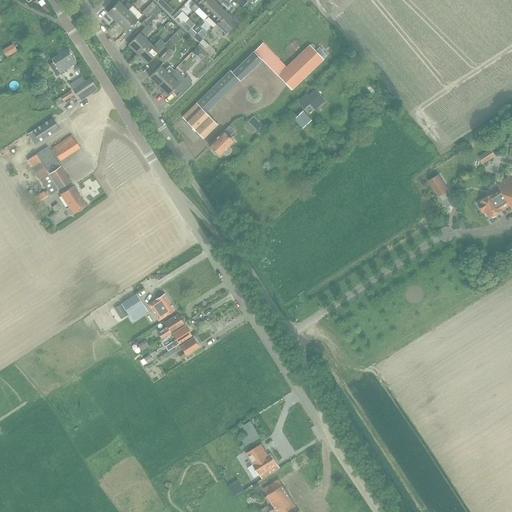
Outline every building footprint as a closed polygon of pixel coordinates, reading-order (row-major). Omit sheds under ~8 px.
[(154,0),(156,2),(163,8),(166,4),(161,0),(154,0)] [(190,0),(194,3),(190,7),(194,12),(198,7),(205,0),(190,0)] [(213,0),(205,0),(198,7),(207,16),(218,5),(213,0)] [(107,13),(116,21),(127,10),(131,6),(127,2),(123,6),(118,1),(107,13)] [(128,44),(137,53),(148,42),(143,38),(152,29),(148,25),(156,16),(152,12),(157,6),(152,1),(141,12),(147,17),(141,24),(144,27),(128,44)] [(166,4),(163,8),(170,15),(173,11),(166,4)] [(127,10),(116,21),(125,31),(141,14),(132,5),(131,6),(127,10)] [(218,5),(207,16),(216,25),(227,13),(218,5)] [(227,13),(216,25),(225,33),(236,22),(227,13)] [(184,22),(178,16),(174,19),(181,26),(184,22)] [(184,22),(181,26),(188,32),(191,28),(184,22)] [(196,33),(192,37),(199,43),(200,41),(202,39),(196,33)] [(148,42),(137,53),(147,62),(163,45),(167,49),(179,38),(174,34),(165,44),(160,38),(152,46),(148,42)] [(202,39),(200,41),(199,43),(205,49),(209,46),(202,39)] [(309,44),(277,75),(291,89),(323,59),(309,44)] [(56,76),(76,63),(67,49),(51,59),(53,62),(49,65),(56,76)] [(172,54),(167,49),(159,58),(163,63),(172,54)] [(231,72),(232,73),(240,81),(261,60),(253,51),(231,72)] [(158,86),(169,74),(159,65),(149,77),(157,85),(155,87),(156,88),(158,86)] [(231,72),(229,70),(220,79),(203,95),(196,102),(205,111),(240,81),(232,73),(231,72)] [(186,85),(194,76),(190,71),(181,80),(186,85)] [(169,74),(158,86),(167,94),(165,96),(166,97),(179,83),(169,74)] [(80,101),(98,90),(90,78),(72,89),(80,101)] [(309,104),(315,110),(325,100),(314,89),(308,96),(305,94),(297,102),(304,109),(309,104)] [(63,101),(73,94),(70,91),(55,101),(58,105),(64,102),(63,101)] [(182,117),(202,139),(217,125),(197,103),(182,117)] [(302,110),(297,115),(306,124),(311,120),(302,110)] [(247,121),(257,130),(262,125),(252,116),(247,121)] [(34,144),(59,128),(52,118),(27,134),(34,144)] [(222,151),(224,154),(225,154),(227,154),(228,153),(229,153),(229,152),(230,151),(230,149),(230,148),(228,146),(232,141),(227,136),(233,130),(229,125),(223,131),(208,144),(218,155),(222,151)] [(59,161),(79,147),(71,135),(51,148),(59,161)] [(49,194),(70,181),(47,146),(35,153),(35,154),(27,159),(49,194)] [(482,164),(495,155),(490,148),(478,157),(482,164)] [(484,210),(489,218),(502,209),(509,204),(511,207),(511,174),(496,184),(501,192),(494,196),(492,193),(478,203),(479,204),(477,205),(481,212),(484,210)] [(447,190),(446,188),(438,177),(429,183),(438,196),(447,190)] [(73,185),(60,194),(68,207),(65,208),(70,216),(86,205),(73,185)] [(158,319),(174,310),(163,292),(147,302),(151,309),(153,307),(155,312),(154,312),(158,319)] [(143,306),(135,293),(122,302),(129,314),(143,306)] [(160,338),(163,336),(183,323),(177,313),(163,322),(166,326),(157,332),(160,338)] [(163,346),(166,351),(171,347),(190,335),(184,325),(171,333),(173,337),(170,339),(172,341),(163,346)] [(180,358),(198,347),(191,337),(178,345),(183,353),(178,356),(180,358)] [(171,347),(166,351),(162,353),(165,358),(174,352),(171,347)] [(245,446),(260,437),(249,421),(242,425),(248,434),(240,439),(245,446)] [(270,453),(268,455),(261,444),(247,453),(253,463),(252,464),(253,465),(248,468),(253,477),(258,473),(261,479),(279,467),(277,463),(270,453)] [(232,469),(240,480),(245,477),(238,465),(232,469)] [(266,495),(267,495),(277,511),(284,511),(295,505),(282,485),(283,485),(279,478),(262,489),(266,495)] [(244,490),(237,479),(228,485),(234,495),(244,490)]
